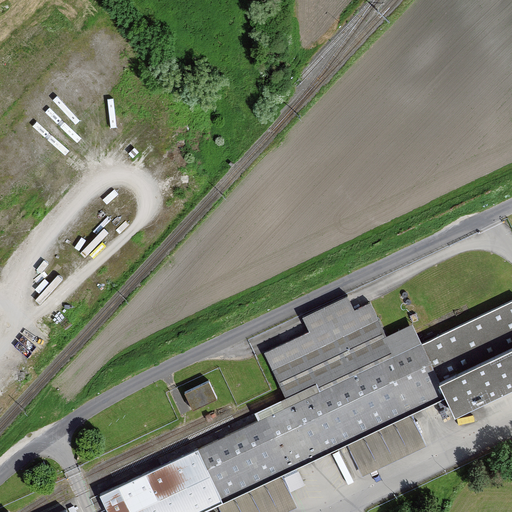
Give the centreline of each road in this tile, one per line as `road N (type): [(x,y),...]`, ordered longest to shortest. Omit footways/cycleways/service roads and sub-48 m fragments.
road 1 (unclassified): [(49,437),(143,379),(511,206)]
road 2 (unknown): [(21,331),(151,202),(153,174),(127,163),(104,172),(7,291)]
